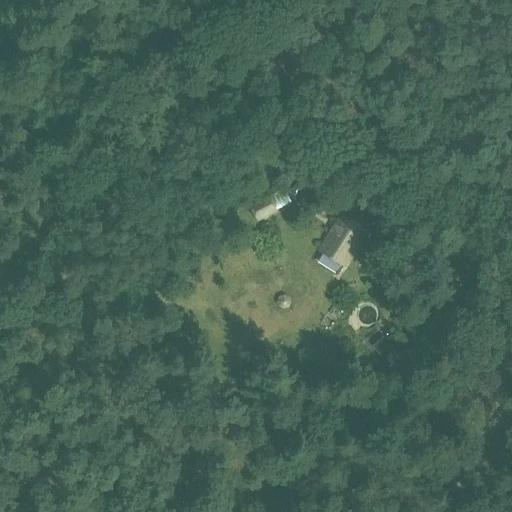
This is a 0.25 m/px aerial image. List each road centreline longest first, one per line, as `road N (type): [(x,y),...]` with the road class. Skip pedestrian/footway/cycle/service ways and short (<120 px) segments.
road 1 (track): [(221,0),(511,244)]
road 2 (track): [(245,40),(208,81),(51,186),(0,248)]
